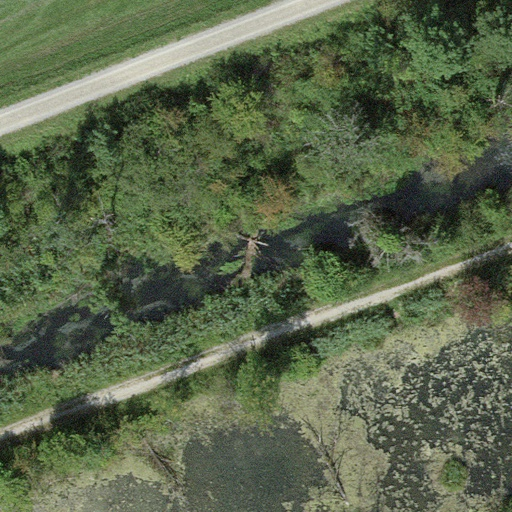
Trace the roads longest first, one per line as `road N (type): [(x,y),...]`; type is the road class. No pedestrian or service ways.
road 1 (track): [(511,245),(0,441)]
road 2 (track): [(318,0),(0,124)]
